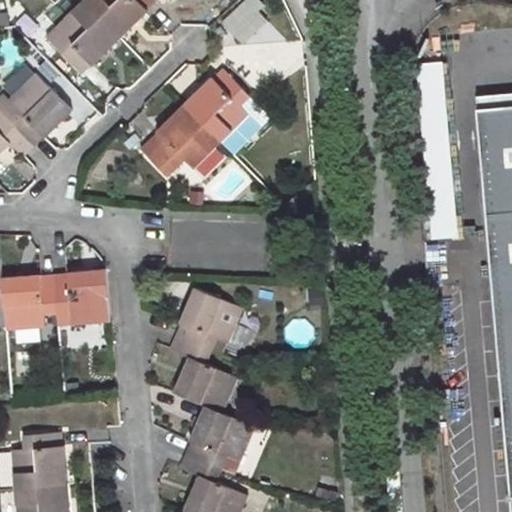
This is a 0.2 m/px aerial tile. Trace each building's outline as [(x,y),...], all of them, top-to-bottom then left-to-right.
[(122,39),(149,13),(159,3),(156,0),(87,0),(86,2),(122,39)] [(242,42),(270,18),(253,0),(240,0),(221,18),(242,42)] [(66,39),(57,48),(85,76),(122,39),(86,2),(58,29),(66,39)] [(252,116),(243,107),(252,98),(225,71),(188,107),(224,143),(252,116)] [(74,114),(37,76),(9,103),(5,98),(0,102),(0,112),(4,117),(10,123),(35,150),(74,114)] [(511,105),(475,108),(511,505),(511,105)] [(188,107),(160,133),(150,142),(143,149),(172,177),(188,161),(197,170),(224,143),(188,107)] [(0,148),(11,137),(10,123),(4,117),(0,120),(0,148)] [(12,144),(26,158),(35,150),(10,123),(11,137),(12,144)] [(70,277),(58,277),(61,316),(73,315),(74,326),(114,323),(110,271),(70,274),(70,277)] [(58,277),(23,280),(28,332),(48,330),(47,317),(61,316),(58,277)] [(23,280),(5,282),(8,316),(9,334),(28,332),(23,280)] [(184,326),(178,338),(215,354),(220,341),(231,345),(247,311),(199,290),(184,325),(184,326)] [(178,338),(173,351),(193,359),(177,395),(209,408),(226,415),(241,379),(210,365),(215,354),(178,338)] [(195,444),(190,456),(225,472),(232,458),(242,463),(257,428),(226,415),(209,408),(193,443),(195,444)] [(65,435),(36,438),(41,489),(71,487),(68,448),(66,448),(65,435)] [(25,455),(14,456),(17,492),(41,489),(36,438),(24,439),(25,455)] [(245,511),(252,497),(220,483),(225,472),(190,456),(184,469),(203,477),(188,511),(245,511)] [(72,511),(71,487),(41,489),(42,511),(72,511)] [(42,511),(41,489),(17,492),(18,511),(42,511)]
